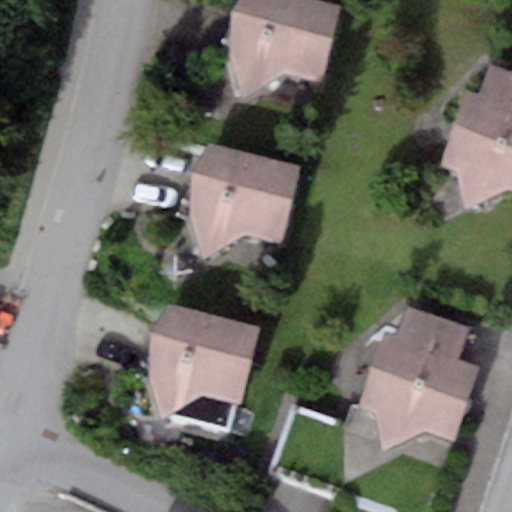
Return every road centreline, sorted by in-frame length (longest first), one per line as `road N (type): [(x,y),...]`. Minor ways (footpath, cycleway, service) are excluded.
road 1 (residential): [(4,416),(82,139),(110,0)]
road 2 (unclassified): [(4,416),(171,511)]
